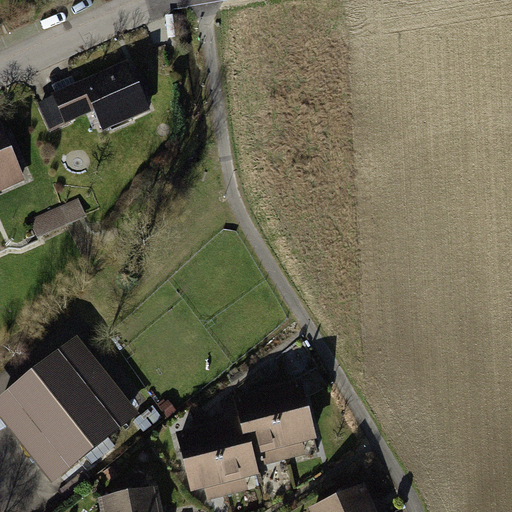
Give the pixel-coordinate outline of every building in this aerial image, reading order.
[(95,114),(104,133),(149,112),(128,65),(40,105),(52,133),(95,114)] [(0,196),(35,180),(8,122),(0,126),(0,196)] [(84,215),(78,200),(62,207),(68,222),(84,215)] [(68,222),(62,207),(32,221),(38,235),(68,222)] [(65,351),(2,400),(62,475),(125,425),(65,351)] [(301,386),(270,395),(286,458),(290,457),(287,444),(314,436),(301,386)] [(281,459),(286,458),(270,395),(238,403),(243,422),(251,453),(278,446),(281,459)] [(243,422),(212,430),(229,493),(233,492),(229,479),(256,472),(251,453),(243,422)] [(224,494),(229,493),(212,430),(181,438),(194,488),(221,481),(224,494)] [(104,500),(106,511),(158,511),(154,490),(134,494),(133,490),(113,494),(114,498),(104,500)] [(371,511),(362,490),(315,510),(315,511),(371,511)]
